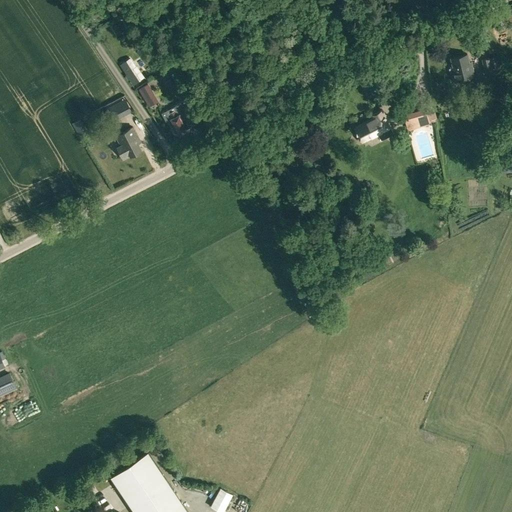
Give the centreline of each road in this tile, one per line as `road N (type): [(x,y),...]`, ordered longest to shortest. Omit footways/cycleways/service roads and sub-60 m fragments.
road 1 (unclassified): [(0,257),(501,0)]
road 2 (track): [(140,0),(219,144)]
